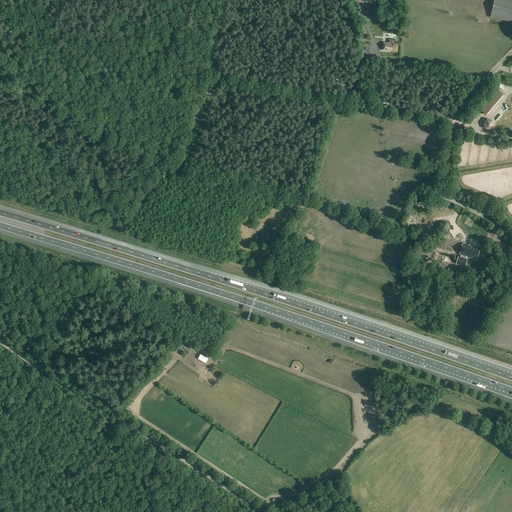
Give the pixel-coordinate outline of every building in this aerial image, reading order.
[(511,4),(494,0),(490,17),(511,22),(511,4)] [(382,43),(382,50),(396,52),(396,44),(395,44),(396,39),(389,39),(389,44),(382,43)] [(496,90),(480,109),(488,116),(504,96),(496,90)] [(495,125),(493,120),(487,119),(483,124),(486,129),(492,130),(495,125)] [(479,250),(471,248),(471,246),(463,244),(460,254),(472,258),(472,257),(477,258),(479,250)] [(184,346),(191,351),(194,347),(187,342),(184,346)]
